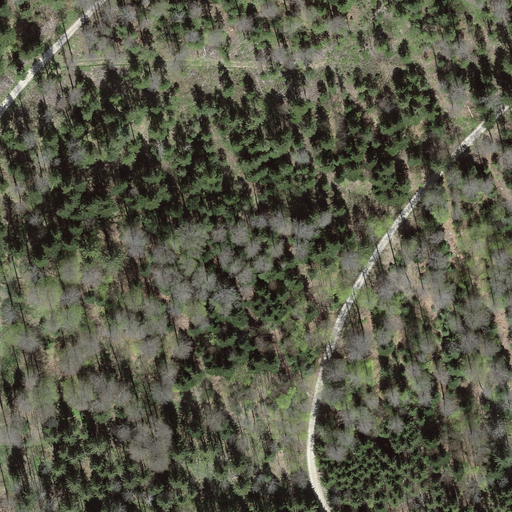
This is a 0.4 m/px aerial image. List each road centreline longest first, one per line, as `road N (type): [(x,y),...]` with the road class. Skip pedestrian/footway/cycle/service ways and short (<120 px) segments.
road 1 (track): [(511,102),(418,195),(329,348),(310,452),(326,511)]
road 2 (track): [(102,0),(0,110)]
